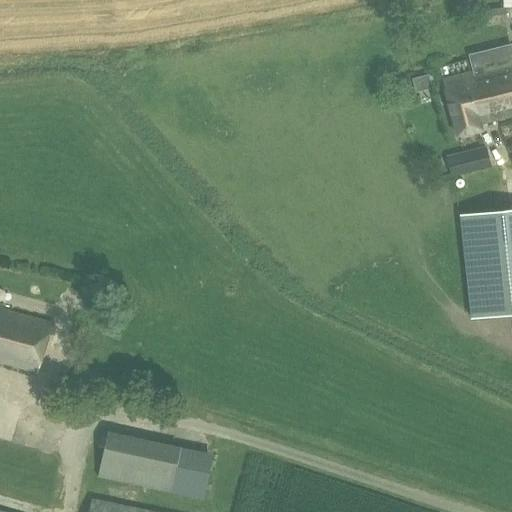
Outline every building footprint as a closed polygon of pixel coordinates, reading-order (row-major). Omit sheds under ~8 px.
[(480,11),(481,23),(506,22),(505,9),(480,11)] [(457,135),(481,129),(480,124),(511,116),(511,45),(511,44),(469,55),(473,72),(469,73),(468,73),(443,79),(457,135)] [(432,88),(428,75),(413,79),(416,92),(432,88)] [(452,175),(490,165),(485,146),(447,155),(452,175)] [(511,208),(460,214),(471,318),(511,313),(511,208)] [(81,287),(87,308),(112,301),(106,280),(81,287)] [(0,361),(37,373),(51,323),(4,310),(4,307),(0,305),(0,361)] [(97,477),(202,499),(212,454),(180,447),(180,445),(106,428),(97,477)] [(0,442),(0,486),(47,498),(58,456),(0,442)] [(90,511),(148,511),(93,500),(90,511)]
